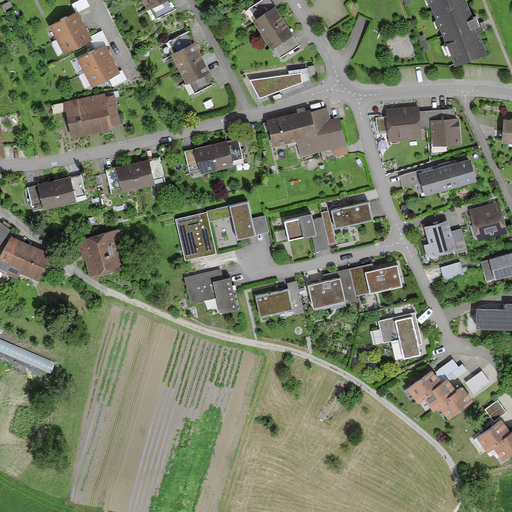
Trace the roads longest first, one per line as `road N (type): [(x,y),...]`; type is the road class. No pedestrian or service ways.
road 1 (track): [(455,478),(432,442),(330,367),(207,332),(105,290),(73,268)]
road 2 (residential): [(340,86),(152,139),(0,167)]
road 3 (residential): [(356,92),(380,189),(403,241)]
road 4 (residential): [(511,92),(356,92)]
road 5 (residential): [(258,274),(403,241)]
